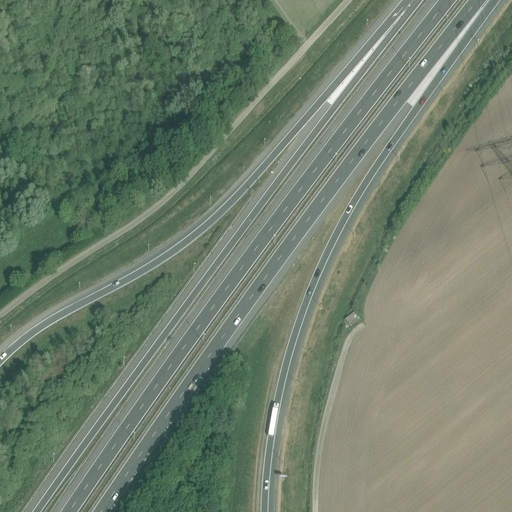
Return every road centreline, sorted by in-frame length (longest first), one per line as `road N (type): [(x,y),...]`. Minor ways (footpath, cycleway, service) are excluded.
road 1 (motorway): [(446,0),(158,380),(69,511)]
road 2 (motorway): [(102,511),(299,230),(477,0)]
road 3 (motorway): [(405,10),(128,377),(37,511)]
road 4 (motorway): [(266,511),(283,378),(314,283),(356,200),(488,0)]
road 5 (motorway): [(405,10),(206,225),(39,326),(0,359)]
road 6 (unclassified): [(0,314),(167,197),(348,0)]
road 7 (unclassified): [(314,511),(312,474),(349,337)]
